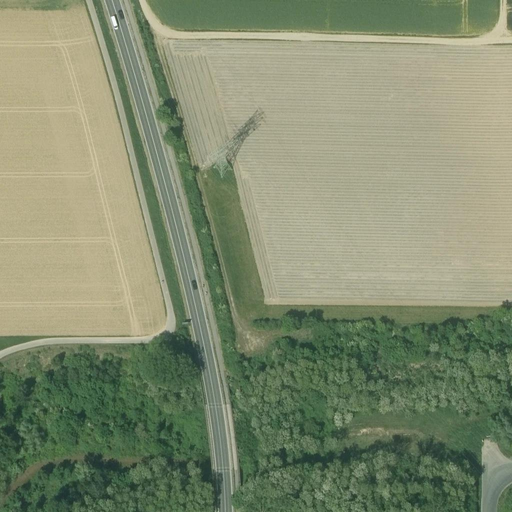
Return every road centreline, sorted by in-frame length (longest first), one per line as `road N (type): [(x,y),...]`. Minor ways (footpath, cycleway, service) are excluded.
road 1 (secondary): [(225,511),(201,335),(110,0)]
road 2 (track): [(0,360),(30,347),(154,344),(171,329),(120,102),(88,0)]
road 3 (track): [(142,0),(154,34),(501,40)]
road 4 (track): [(154,34),(244,345)]
road 5 (track): [(0,505),(4,492),(47,459),(246,461)]
